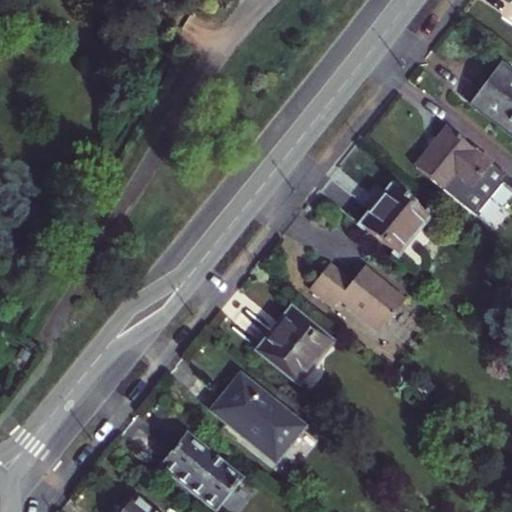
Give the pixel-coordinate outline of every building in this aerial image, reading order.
[(472,105),(511,134),(511,75),(500,66),(472,105)] [(460,200),(489,165),(445,130),(416,165),(460,200)] [(504,178),(489,165),(460,200),(475,213),(504,178)] [(424,216),(389,189),(362,223),(396,250),(424,216)] [(340,300),(378,331),(401,302),(362,270),(351,283),(328,264),(309,288),(334,308),(340,300)] [(328,344),(289,313),(260,349),(299,380),(328,344)] [(300,425),(239,377),(211,411),(272,460),(300,425)] [(215,511),(240,481),(184,437),(159,468),(214,511),(215,511)] [(142,511),(127,500),(117,511),(142,511)]
